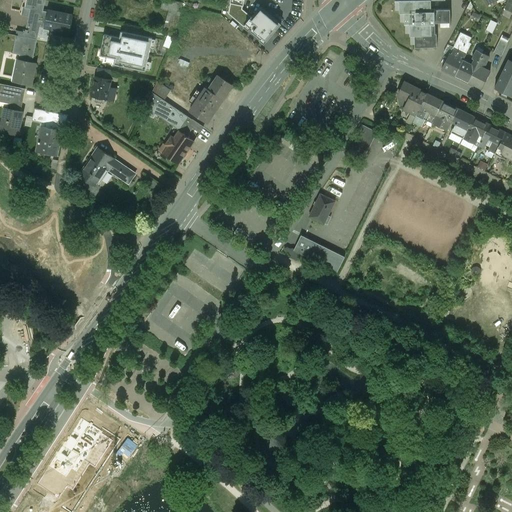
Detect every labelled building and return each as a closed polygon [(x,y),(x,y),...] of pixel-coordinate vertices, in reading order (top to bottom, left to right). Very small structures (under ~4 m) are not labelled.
[(26,0),(25,8),(30,9),(28,16),(30,17),(27,30),(26,30),(24,37),(37,40),(40,26),(44,27),(48,11),(43,11),(45,0),(26,0)] [(183,3),(166,0),(162,0),(161,8),(172,10),(167,35),(174,36),(179,21),(183,3)] [(450,10),(432,10),(431,0),(399,0),(400,12),(405,12),(405,24),(410,24),(410,36),(415,36),(415,48),(437,47),(437,34),(436,34),(435,23),(451,23),(450,10)] [(243,6),(231,4),(228,14),(244,27),(245,25),(252,17),(243,9),(243,6)] [(252,17),(245,25),(266,43),(282,24),(261,6),(252,17)] [(72,15),(48,10),(48,11),(44,27),(69,32),(72,15)] [(181,43),(179,47),(193,55),(201,40),(228,55),(235,40),(194,19),(181,43)] [(498,24),(491,21),(487,31),(493,34),(498,24)] [(123,32),(106,29),(101,56),(122,61),(124,50),(120,49),(123,32)] [(24,37),(16,35),(15,38),(16,38),(13,53),(20,55),(19,60),(18,59),(14,82),(31,86),(36,63),(30,62),(31,57),(33,58),(37,40),(24,37)] [(181,43),(176,40),(171,49),(177,51),(179,47),(181,43)] [(500,40),(494,53),(502,57),(508,44),(500,40)] [(471,44),(464,41),(458,55),(459,55),(457,59),(463,62),(463,61),(471,44)] [(193,55),(179,47),(177,51),(171,62),(175,64),(185,70),(193,55)] [(477,51),(477,50),(472,59),(474,60),(472,66),(476,68),(483,53),(477,51)] [(476,68),(469,82),(482,89),(489,75),(482,71),(489,56),(483,53),(476,68)] [(457,59),(450,55),(443,69),(456,76),(463,62),(457,59)] [(511,96),(511,95),(511,60),(509,59),(495,88),(511,96)] [(470,64),(463,61),(463,62),(456,76),(469,82),(476,68),(472,66),(470,65),(470,64)] [(185,70),(175,64),(172,69),(182,75),(185,70)] [(113,71),(98,69),(97,77),(111,80),(113,71)] [(234,84),(220,75),(210,90),(224,99),(234,84)] [(97,77),(96,77),(92,97),(96,98),(103,99),(108,100),(110,87),(112,80),(111,80),(97,77)] [(427,94),(405,83),(398,95),(408,101),(404,108),(416,114),(416,116),(421,107),(427,94)] [(25,89),(0,84),(0,101),(10,104),(19,106),(22,106),(25,89)] [(117,89),(110,87),(108,100),(115,101),(117,89)] [(210,90),(207,87),(191,111),(206,121),(212,112),(215,113),(224,99),(210,90)] [(186,115),(153,93),(145,109),(153,114),(157,108),(164,113),(162,115),(179,126),(186,115)] [(443,102),(427,94),(421,107),(425,110),(437,115),(443,102)] [(458,109),(443,102),(437,115),(432,124),(448,131),(452,122),(458,109)] [(421,107),(416,116),(424,119),(427,113),(425,112),(425,110),(421,107)] [(9,109),(6,108),(1,132),(18,136),(23,112),(18,111),(9,109)] [(68,116),(35,109),(33,120),(47,123),(46,128),(62,131),(63,127),(66,127),(68,116)] [(474,117),(458,109),(452,122),(456,124),(467,130),(474,117)] [(194,120),(186,115),(179,126),(183,129),(186,125),(189,127),(191,126),(190,125),(194,120)] [(489,125),(474,117),(467,130),(479,136),(483,138),(489,125)] [(205,128),(194,120),(190,125),(191,126),(201,133),(205,128)] [(452,122),(448,131),(451,133),(456,124),(452,122)] [(467,130),(456,124),(451,133),(463,139),(467,130)] [(362,125),(348,154),(363,162),(377,133),(362,125)] [(506,132),(490,125),(489,125),(483,138),(488,140),(492,142),(499,145),(505,134),(506,132)] [(46,128),(43,127),(40,142),(41,143),(39,152),(57,155),(62,131),(46,128)] [(479,136),(467,130),(463,139),(475,145),(479,136)] [(195,142),(180,131),(175,137),(172,135),(166,144),(169,146),(164,153),(180,164),(195,142)] [(499,145),(495,155),(501,158),(503,154),(502,154),(510,137),(505,134),(499,145)] [(511,137),(510,137),(502,154),(503,154),(511,159),(511,137)] [(483,138),(479,147),(484,149),(488,140),(483,138)] [(499,145),(492,142),(488,151),(495,155),(499,145)] [(114,159),(100,148),(80,176),(95,187),(95,186),(108,169),(129,184),(136,175),(114,159)] [(95,187),(80,176),(74,185),(92,197),(97,190),(98,188),(95,186),(95,187)] [(336,202),(321,195),(310,218),(319,222),(324,225),(325,223),(328,217),(336,202)] [(319,222),(310,218),(308,223),(317,227),(319,222)] [(345,257),(301,236),(293,251),(337,273),(345,257)] [(100,433),(101,431),(81,418),(66,442),(64,441),(36,485),(59,499),(68,486),(72,489),(89,462),(95,466),(111,440),(100,433)]
